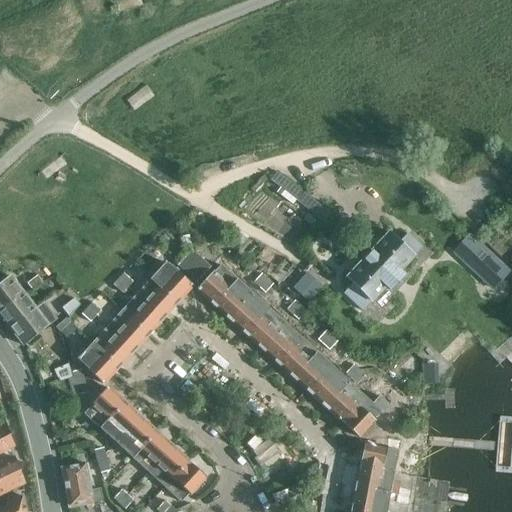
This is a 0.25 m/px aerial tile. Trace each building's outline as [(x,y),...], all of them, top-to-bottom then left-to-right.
[(139,0),(130,0),(114,7),(120,21),(144,10),(139,0)] [(146,84),(126,100),(135,112),(156,95),(146,84)] [(60,155),(40,171),(49,183),(70,167),(60,155)] [(311,209),(319,198),(275,169),(269,177),(283,187),(279,193),(294,203),(297,200),(311,209)] [(325,221),(332,210),(319,201),(312,212),(325,221)] [(388,233),(346,278),(352,284),(343,293),(362,311),(371,302),(372,302),(386,287),(390,291),(404,276),(400,272),(414,257),(413,256),(421,248),(407,234),(399,243),(388,233)] [(472,233),(454,252),(475,271),(493,252),(472,233)] [(196,282),(209,267),(191,251),(178,266),(196,282)] [(493,252),(475,271),(493,288),(511,269),(493,252)] [(150,279),(158,287),(176,302),(191,285),(174,269),(173,271),(165,263),(150,279)] [(211,272),(196,289),(195,289),(212,304),(235,278),(220,265),(212,273),(211,272)] [(261,272),(252,282),(258,289),(267,279),(268,279),(261,272)] [(37,274),(27,282),(32,289),(42,281),(37,274)] [(123,274),(118,279),(126,287),(132,281),(123,274)] [(235,278),(212,304),(228,319),(251,293),(253,295),(258,289),(252,282),(250,284),(250,279),(245,274),(239,274),(235,278)] [(306,274),(293,288),(307,301),(320,286),(306,274)] [(11,275),(0,283),(0,310),(23,292),(11,275)] [(126,287),(118,279),(112,285),(121,293),(126,287)] [(135,295),(143,303),(161,319),(176,302),(158,287),(150,279),(135,295)] [(267,279),(258,289),(264,294),(272,284),(267,279)] [(23,292),(0,310),(0,316),(9,329),(35,307),(23,292)] [(251,293),(228,319),(244,334),(267,308),(253,295),(251,293)] [(120,311),(128,319),(146,335),(161,319),(143,303),(135,295),(120,311)] [(62,307),(68,316),(80,304),(75,297),(62,307)] [(285,310),(291,315),(300,306),(294,300),(285,310)] [(36,307),(9,329),(10,329),(22,345),(48,324),(56,318),(43,301),(36,307)] [(91,303),(86,308),(94,316),(99,310),(91,303)] [(300,306),(291,315),(297,321),(306,311),(300,306)] [(94,316),(86,308),(80,314),(89,322),(94,316)] [(267,308),(244,334),(260,348),(283,323),(267,308)] [(105,328),(113,335),(131,351),(146,335),(128,319),(120,311),(105,328)] [(60,331),(66,338),(75,329),(69,323),(60,331)] [(283,323),(260,348),(277,363),(300,338),(284,323),(283,323)] [(91,344),(98,351),(116,367),(131,351),(113,335),(105,328),(91,344)] [(331,336),(325,331),(316,340),(322,346),(331,336)] [(337,341),(331,336),(322,346),(328,351),(337,341)] [(300,338),(277,363),(293,378),(316,353),(300,338)] [(91,344),(77,359),(85,367),(84,368),(101,383),(116,367),(98,351),(91,344)] [(316,353),(293,378),(309,393),(332,367),(316,353)] [(410,357),(402,366),(411,374),(419,366),(410,357)] [(67,364),(53,370),(58,382),(67,378),(66,374),(70,373),(67,364)] [(352,364),(344,374),(350,379),(358,370),(352,364)] [(332,367),(309,393),(325,408),(349,382),(332,367)] [(70,373),(66,374),(67,378),(72,396),(85,393),(80,370),(70,373)] [(358,370),(350,379),(356,385),(356,384),(364,375),(358,370)] [(349,382),(325,408),(342,422),(365,397),(349,382)] [(106,388),(90,405),(91,406),(84,414),(100,428),(106,421),(123,403),(106,388)] [(365,397),(342,422),(358,437),(373,420),(372,419),(380,411),(383,413),(389,406),(379,396),(372,404),(365,397)] [(123,403),(106,421),(100,428),(116,443),(123,436),(139,418),(123,403)] [(395,411),(384,417),(388,425),(399,420),(395,411)] [(139,418),(123,436),(116,443),(132,458),(139,450),(155,433),(139,418)] [(0,420),(0,453),(14,446),(3,419),(0,420)] [(155,433),(139,450),(132,458),(148,473),(155,465),(171,447),(155,433)] [(364,443),(360,465),(393,472),(399,473),(398,474),(420,478),(422,464),(401,460),(400,463),(395,462),(397,451),(398,451),(400,441),(387,438),(386,442),(373,440),(372,445),(364,443)] [(171,447),(155,465),(148,473),(165,488),(172,480),(188,462),(171,447)] [(96,462),(105,459),(101,448),(93,450),(96,462)] [(0,495),(25,484),(13,457),(0,463),(0,495)] [(108,471),(105,459),(96,462),(99,473),(108,471)] [(188,462),(172,480),(165,488),(180,502),(187,493),(189,494),(204,477),(188,462)] [(85,463),(60,468),(63,481),(64,485),(68,505),(68,508),(93,503),(102,501),(100,489),(90,491),(85,463)] [(360,465),(355,487),(389,493),(409,497),(411,489),(398,487),(399,481),(392,479),(393,472),(360,465)] [(111,482),(108,471),(99,473),(103,484),(111,482)] [(355,487),(351,508),(370,511),(385,511),(387,502),(407,506),(409,497),(389,493),(355,487)] [(113,498),(118,504),(126,495),(121,490),(113,498)] [(132,500),(126,495),(118,504),(124,509),(132,500)] [(25,511),(21,496),(0,507),(0,511),(25,511)] [(164,501),(157,509),(159,511),(164,511),(170,506),(164,501)]
